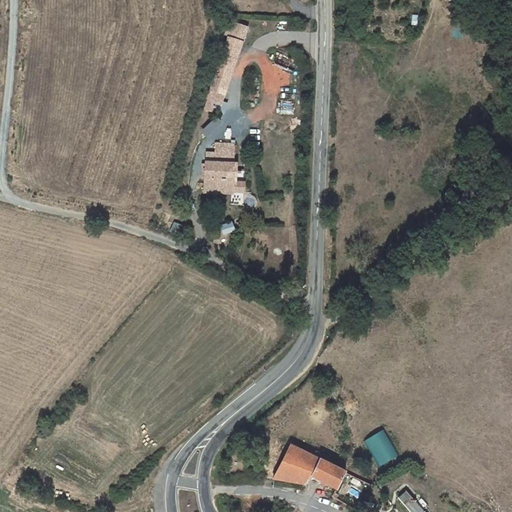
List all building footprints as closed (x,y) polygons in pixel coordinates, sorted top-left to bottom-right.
[(219,114),(247,26),(230,20),(202,109),(219,114)] [(204,112),(195,130),(208,137),(217,119),(204,112)] [(206,154),(204,192),(232,193),(233,179),(233,164),(232,164),(232,155),(206,154)] [(345,472),(290,446),(274,479),(305,485),(312,477),(337,490),(345,472)] [(409,511),(426,511),(404,491),(396,499),(409,511)]
